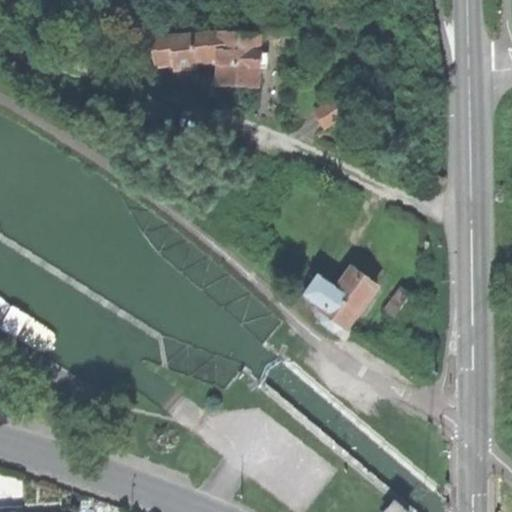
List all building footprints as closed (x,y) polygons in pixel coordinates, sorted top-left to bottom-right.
[(258,21),(258,33),(259,33),(259,35),(289,35),(289,22),(258,21)] [(192,57),(211,57),(211,50),(218,50),(218,33),(155,33),(154,59),(172,59),(172,64),(191,64),(192,57)] [(218,63),(218,83),(259,84),(259,67),(259,51),(259,35),(259,33),(258,33),(218,33),(218,50),(218,63)] [(267,51),(259,51),(259,67),(267,68),(267,60),(267,51)] [(368,232),(397,256),(417,232),(388,208),(368,232)] [(375,286),(352,269),(339,287),(325,306),(322,319),(336,329),(346,324),(360,306),(371,291),(375,286)] [(305,292),(325,306),(339,287),(319,273),(305,292)] [(383,292),(375,286),(371,291),(379,297),(383,292)] [(408,511),(396,501),(385,511),(408,511)]
